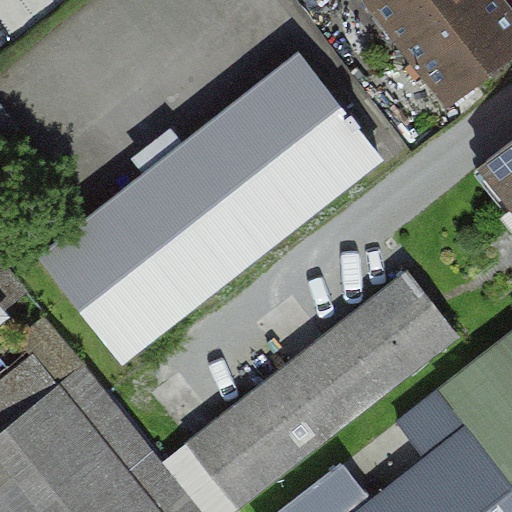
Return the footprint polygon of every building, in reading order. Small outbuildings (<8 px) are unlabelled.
[(511,14),(500,0),(371,0),(452,102),(511,54),(511,14)] [(47,258),(125,357),(380,157),(358,128),(363,124),(354,112),(348,117),(331,97),(333,95),(303,57),(47,258)] [(0,100),(0,145),(21,132),(0,100)] [(511,192),(511,144),(489,163),(511,192)] [(190,443),(242,509),(245,507),(325,444),(460,337),(408,271),(190,443)] [(511,334),(442,389),(443,391),(511,478),(511,334)] [(0,511),(162,511),(60,385),(59,386),(37,358),(0,388),(0,511)] [(511,511),(511,478),(443,391),(404,421),(432,458),(362,511),(343,511),(365,495),(325,444),(245,507),(248,511),(511,511)] [(376,485),(424,451),(405,424),(357,458),(376,485)]
